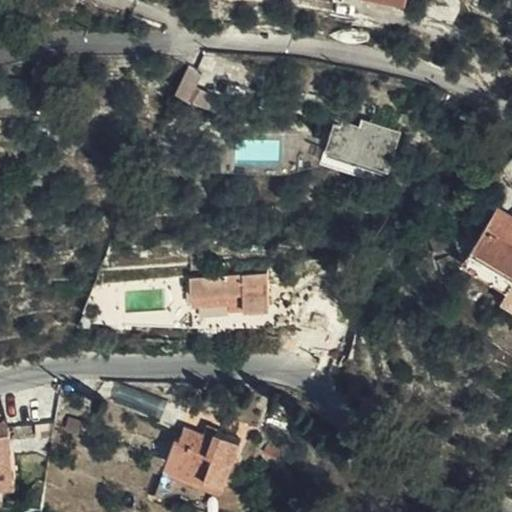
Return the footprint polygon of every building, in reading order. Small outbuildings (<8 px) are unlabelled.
[(179,86),(215,104),(227,78),(192,61),(179,86)] [(334,101),(325,126),(388,148),(399,114),(360,102),(358,109),(334,101)] [(388,148),(325,126),(319,143),(382,165),(388,148)] [(466,247),(511,265),(511,212),(486,201),(466,247)] [(460,263),(510,285),(511,279),(511,265),(466,247),(460,263)] [(270,293),(268,257),(190,261),(192,292),(244,288),(245,295),(270,293)] [(290,344),(312,348),(320,319),(297,315),(290,344)] [(205,465),(225,472),(239,429),(213,420),(210,428),(180,418),(176,429),(170,428),(164,447),(207,461),(205,465)]
